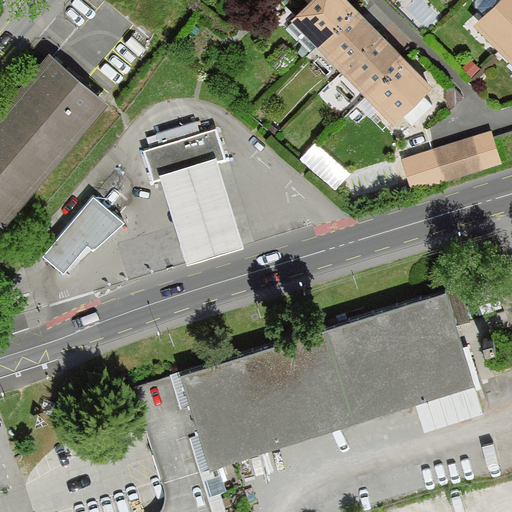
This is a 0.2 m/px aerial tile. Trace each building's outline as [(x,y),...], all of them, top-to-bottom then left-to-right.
[(314,0),(291,24),(389,123),(422,90),(333,0),(314,0)] [(511,0),(502,0),(478,25),(511,58),(511,0)] [(104,105),(43,54),(0,106),(0,227),(2,229),(104,105)] [(407,115),(417,124),(448,91),(438,81),(407,115)] [(221,161),(228,158),(218,126),(143,149),(153,182),(164,178),(221,161)] [(490,135),(408,160),(416,189),(499,164),(490,135)] [(339,184),(354,167),(319,138),(305,155),(339,184)] [(221,161),(164,178),(176,217),(190,262),(246,245),(233,200),(221,161)] [(126,220),(100,199),(61,245),(80,262),(126,220)] [(446,290),(184,374),(213,465),(235,458),(476,381),(446,290)] [(494,336),(484,339),(486,348),(496,345),(494,336)]
